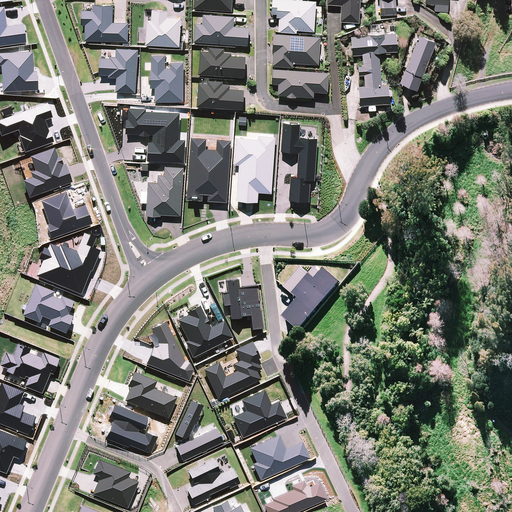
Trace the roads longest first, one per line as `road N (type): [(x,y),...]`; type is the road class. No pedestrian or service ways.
road 1 (residential): [(154,278),(125,231),(43,0)]
road 2 (residential): [(354,511),(284,363),(263,234)]
road 3 (residential): [(30,511),(104,335),(154,278)]
road 4 (residential): [(260,0),(262,95),(278,106),(334,111),(363,180)]
road 5 (residential): [(363,180),(413,121),(511,89)]
road 6 (residential): [(263,234),(333,231),(350,214),(363,180)]
